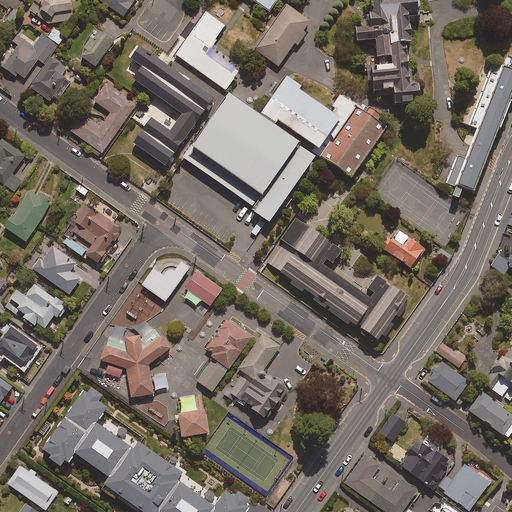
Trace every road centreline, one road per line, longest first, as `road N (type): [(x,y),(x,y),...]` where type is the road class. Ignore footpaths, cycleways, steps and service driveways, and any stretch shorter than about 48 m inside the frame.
road 1 (residential): [(160,220),(390,378)]
road 2 (residential): [(0,447),(160,220)]
road 3 (tertiary): [(511,155),(454,288),(390,378)]
road 4 (residential): [(0,106),(160,220)]
road 5 (tertiary): [(390,378),(296,511)]
road 6 (residential): [(390,378),(511,466)]
